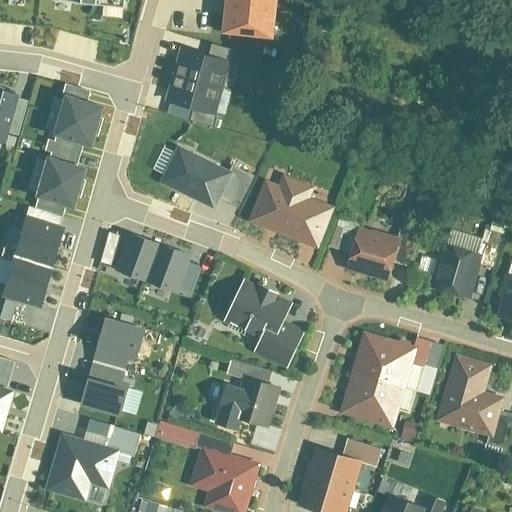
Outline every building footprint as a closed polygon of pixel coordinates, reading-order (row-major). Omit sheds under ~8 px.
[(274,0),(221,0),(218,27),(271,33),(274,0)] [(228,58),(176,45),(162,101),(214,114),(228,58)] [(18,91),(0,85),(0,139),(3,140),(18,91)] [(103,107),(65,96),(54,133),(92,144),(103,107)] [(178,145),(162,179),(214,204),(230,170),(178,145)] [(86,167),(48,156),(37,195),(75,206),(86,167)] [(276,174),(271,188),(261,185),(246,224),(314,250),(329,211),(303,201),(308,186),(276,174)] [(40,303),(62,228),(22,216),(1,292),(40,303)] [(104,269),(143,282),(157,239),(118,227),(104,269)] [(357,234),(344,270),(383,283),(389,265),(407,271),(420,234),(400,227),(393,246),(357,234)] [(475,264),(491,268),(501,237),(484,232),(475,264)] [(146,284),(185,296),(199,254),(160,241),(146,284)] [(431,248),(418,291),(463,303),(475,260),(431,248)] [(246,264),(218,252),(210,271),(238,283),(246,264)] [(511,279),(501,276),(487,318),(511,326),(511,279)] [(240,283),(221,326),(253,340),(247,354),(281,368),(295,337),(275,328),(287,303),(240,283)] [(97,311),(83,355),(130,369),(144,325),(97,311)] [(408,360),(410,353),(363,339),(339,418),(386,432),(392,412),(410,417),(424,369),(438,373),(444,349),(413,341),(408,360)] [(12,361),(0,357),(0,425),(12,386),(5,384),(12,361)] [(254,368),(224,361),(221,373),(251,380),(254,368)] [(453,361),(436,423),(487,437),(504,375),(453,361)] [(82,363),(70,405),(115,417),(127,375),(82,363)] [(235,379),(225,420),(263,430),(274,388),(235,379)] [(487,452),(503,458),(511,430),(511,420),(499,416),(487,452)] [(194,446),(198,430),(157,418),(152,434),(194,446)] [(398,443),(415,447),(419,433),(402,429),(398,443)] [(119,446),(61,430),(45,486),(85,497),(90,480),(107,485),(119,446)] [(380,449),(341,438),(335,456),(374,468),(380,449)] [(206,493),(201,511),(203,511),(241,511),(255,461),(200,446),(189,489),(206,493)] [(311,451),(293,506),(313,511),(342,511),(357,466),(311,451)] [(378,497),(372,511),(420,511),(421,511),(378,497)]
